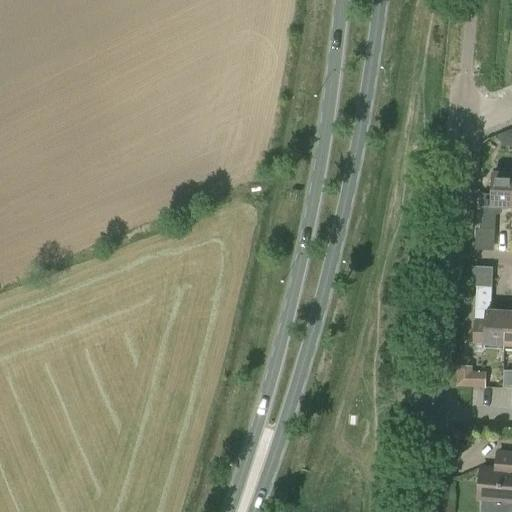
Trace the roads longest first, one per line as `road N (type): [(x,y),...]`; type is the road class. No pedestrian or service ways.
road 1 (primary): [(250,511),(285,433),(336,261),(384,0)]
road 2 (primary): [(343,0),(303,258),(232,511)]
road 3 (residential): [(437,412),(464,130),(511,111)]
